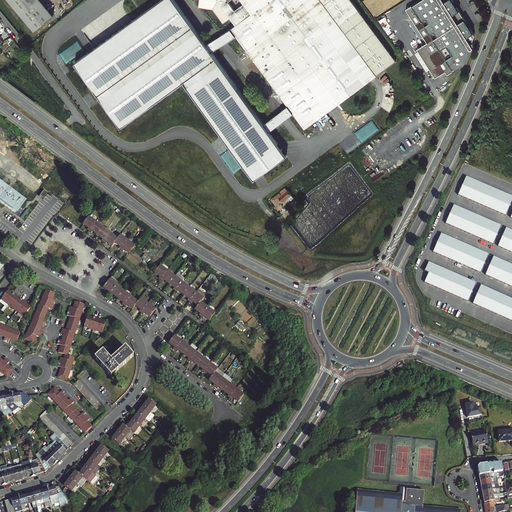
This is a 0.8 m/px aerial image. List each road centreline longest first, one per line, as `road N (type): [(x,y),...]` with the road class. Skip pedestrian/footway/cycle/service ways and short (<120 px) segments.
road 1 (primary): [(331,287),(291,284),(197,234),(0,86)]
road 2 (primary): [(0,103),(188,243),(309,305),(317,321)]
road 3 (primary): [(503,2),(395,240),(380,265),(361,275)]
road 4 (primary): [(396,292),(402,252),(511,15)]
road 5 (residential): [(144,353),(141,382),(128,402),(47,479),(0,494)]
road 6 (primary): [(325,345),(317,391),(224,511)]
road 7 (primary): [(241,511),(341,374),(363,363)]
road 8 (primary): [(384,356),(417,350),(511,390)]
road 9 (residential): [(0,14),(80,118)]
road 10 (residential): [(115,257),(59,215),(22,263)]
road 11 (primary): [(511,376),(419,336),(404,312)]
